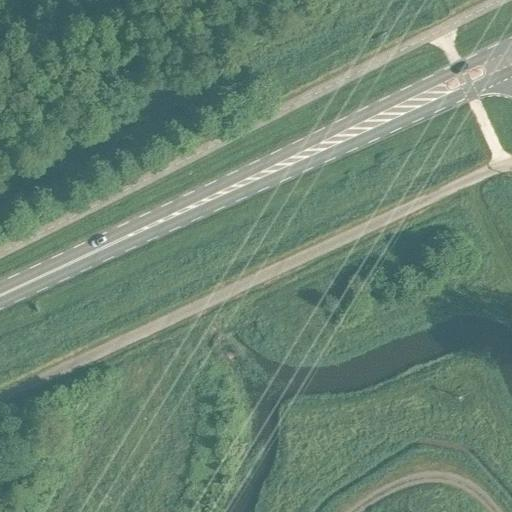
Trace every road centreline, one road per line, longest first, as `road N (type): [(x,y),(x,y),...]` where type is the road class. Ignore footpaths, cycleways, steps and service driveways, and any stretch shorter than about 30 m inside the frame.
road 1 (primary): [(511,44),(186,209)]
road 2 (primary): [(186,209),(511,72)]
road 3 (primary): [(0,298),(186,209)]
